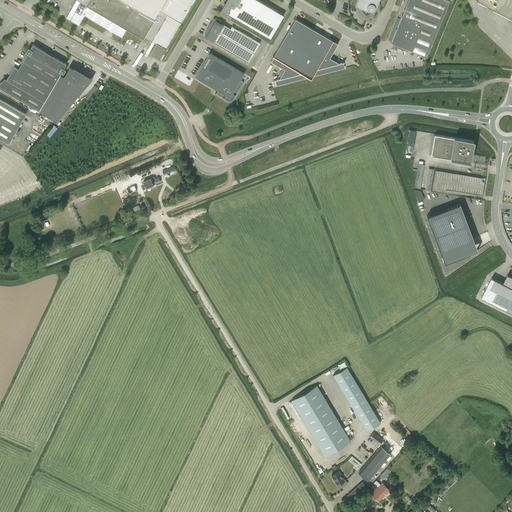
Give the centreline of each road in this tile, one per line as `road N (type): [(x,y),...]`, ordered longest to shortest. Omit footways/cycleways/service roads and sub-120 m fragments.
road 1 (unclassified): [(295,182),(186,224),(285,388),(357,343)]
road 2 (unclassified): [(153,215),(330,511)]
road 3 (unclassified): [(428,299),(377,150),(295,182)]
road 4 (tertiary): [(255,150),(351,115),(426,111)]
road 5 (unclassified): [(295,182),(357,343)]
road 6 (unclassified): [(153,215),(22,264),(0,264)]
road 7 (unclassified): [(291,0),(361,39),(378,33),(392,0)]
